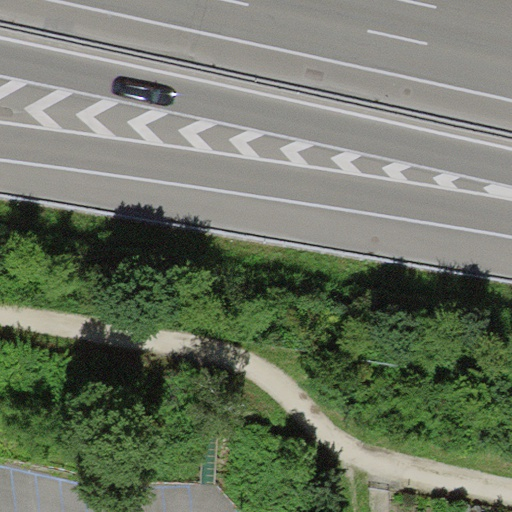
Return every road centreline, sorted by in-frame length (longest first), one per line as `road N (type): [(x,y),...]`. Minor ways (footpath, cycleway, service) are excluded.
road 1 (motorway): [(0,58),(511,170)]
road 2 (motorway): [(0,143),(511,216)]
road 3 (motorway): [(321,0),(511,42)]
